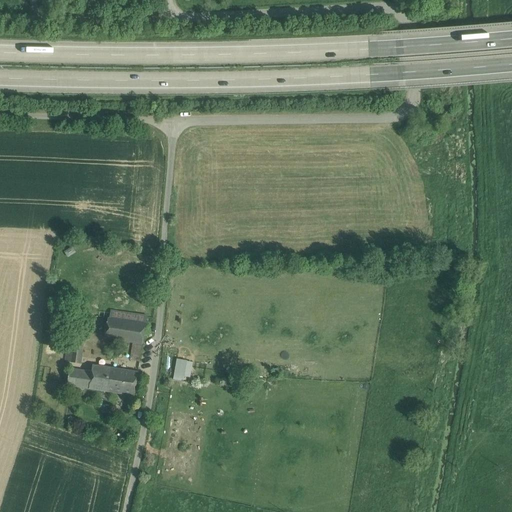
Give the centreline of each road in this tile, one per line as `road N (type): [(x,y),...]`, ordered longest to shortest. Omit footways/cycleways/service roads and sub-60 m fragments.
road 1 (motorway): [(0,78),(228,80),(511,64)]
road 2 (motorway): [(511,38),(224,54),(0,52)]
road 3 (unclassified): [(124,511),(155,361),(171,118)]
road 4 (unclassified): [(171,17),(388,6),(408,26),(415,95)]
road 5 (unclassified): [(171,118),(397,119),(415,95)]
road 6 (unclassified): [(0,113),(171,118)]
road 7 (unclassified): [(0,16),(171,17)]
